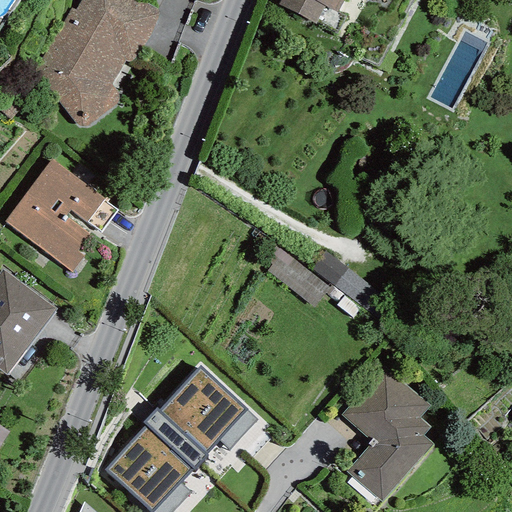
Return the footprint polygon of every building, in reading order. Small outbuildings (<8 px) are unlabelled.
[(83,0),(75,15),(70,13),(31,78),(78,130),(80,131),(84,132),(87,131),(89,131),(114,111),(116,109),(119,104),(117,97),(111,90),(125,67),(131,67),(146,53),(159,24),(159,21),(126,0),(83,0)] [(286,0),(278,15),(315,34),(324,17),(336,24),(348,0),(286,0)] [(118,215),(51,166),(4,228),(71,278),(84,261),(77,255),(93,233),(100,238),(118,215)] [(313,301),(328,282),(283,249),(269,268),(313,301)] [(56,307),(3,267),(0,271),(0,367),(6,373),(56,307)] [(423,433),(430,424),(420,416),(429,404),(383,366),(342,414),(373,441),(347,471),(382,500),(432,441),(423,433)] [(256,418),(200,367),(159,409),(156,405),(143,417),(145,420),(107,464),(156,511),(169,511),(190,489),(179,481),(192,465),(194,467),(209,453),(206,449),(218,438),(228,447),(256,418)] [(0,420),(0,445),(11,428),(0,420)] [(97,511),(84,500),(78,511),(97,511)]
